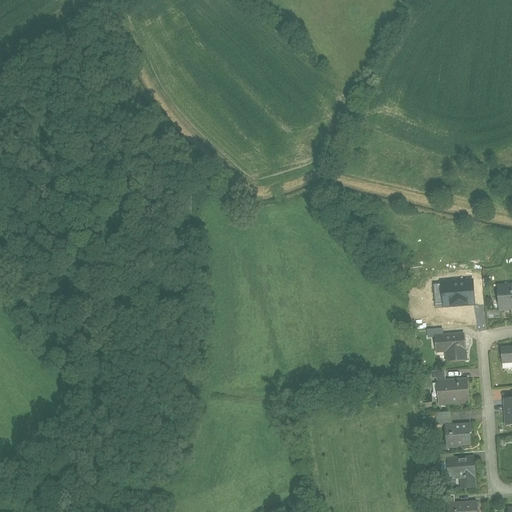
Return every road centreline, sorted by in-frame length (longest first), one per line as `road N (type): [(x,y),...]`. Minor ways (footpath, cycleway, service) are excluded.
road 1 (unclassified): [(148,511),(180,440),(193,320),(188,193),(179,145),(82,13)]
road 2 (residential): [(511,325),(480,340),(491,463),(495,480),(511,483)]
